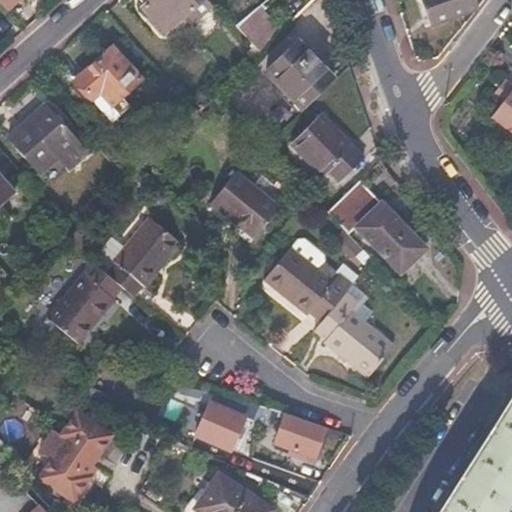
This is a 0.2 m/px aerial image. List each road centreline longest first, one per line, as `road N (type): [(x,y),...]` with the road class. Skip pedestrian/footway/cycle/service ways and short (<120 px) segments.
road 1 (residential): [(486,329),(442,362),(328,511)]
road 2 (residential): [(419,511),(480,409),(486,329)]
road 3 (tertiary): [(511,274),(452,203),(407,120)]
road 4 (residential): [(407,120),(500,0)]
road 5 (tertiary): [(407,120),(361,0)]
road 6 (residential): [(0,79),(91,0)]
